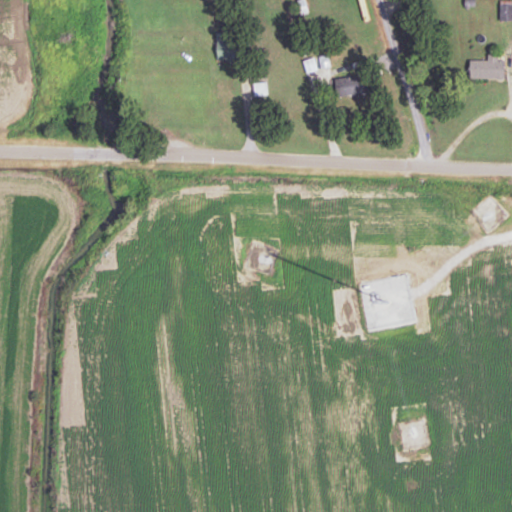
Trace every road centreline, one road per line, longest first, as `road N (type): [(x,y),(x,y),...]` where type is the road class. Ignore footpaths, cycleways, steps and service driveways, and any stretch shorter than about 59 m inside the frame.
road 1 (residential): [(0,151),(511,165)]
road 2 (track): [(429,165),(382,0)]
road 3 (residential): [(319,159),(259,0)]
